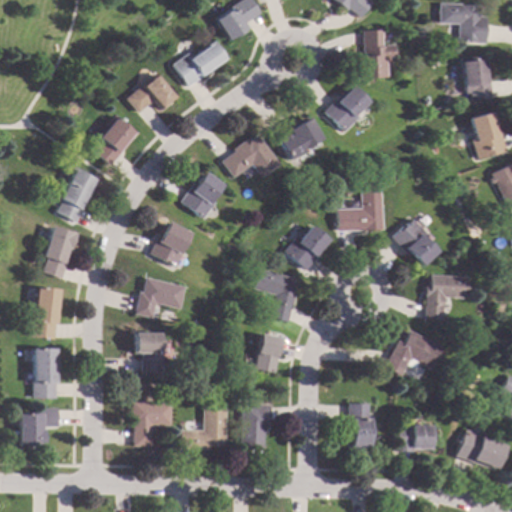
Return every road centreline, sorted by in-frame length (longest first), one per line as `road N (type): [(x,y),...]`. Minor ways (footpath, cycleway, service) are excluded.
road 1 (residential): [(85,486),(89,337),(101,271),(126,210),(158,166),(294,60)]
road 2 (residential): [(0,485),(430,493),(490,511)]
road 3 (residential): [(301,490),(303,373),(319,336),(359,294)]
